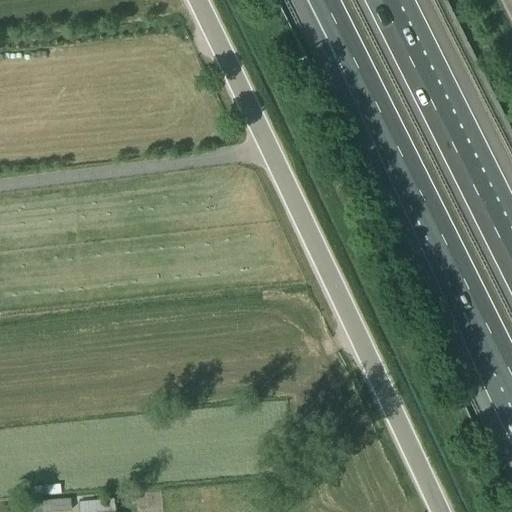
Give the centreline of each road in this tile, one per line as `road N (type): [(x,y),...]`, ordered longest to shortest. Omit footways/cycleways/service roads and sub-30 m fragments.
road 1 (motorway): [(322,0),(511,380)]
road 2 (unclassified): [(438,511),(266,152)]
road 3 (motorway): [(511,268),(377,0)]
road 4 (residential): [(266,152),(0,187)]
road 5 (unclassified): [(266,152),(192,0)]
